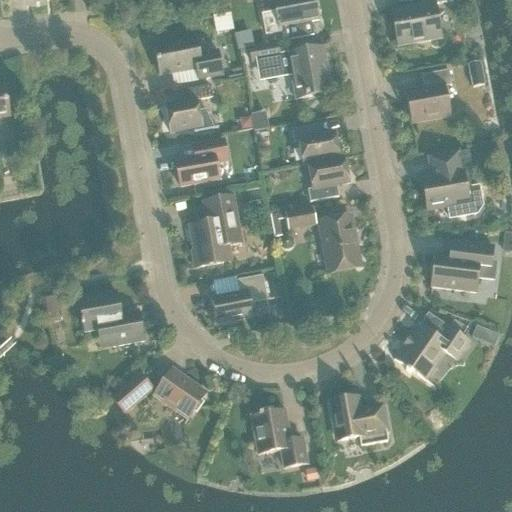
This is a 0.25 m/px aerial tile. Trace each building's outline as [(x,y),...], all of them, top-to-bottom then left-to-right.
[(281,28),(318,22),(314,0),(267,0),(268,2),(273,1),(275,12),(261,15),(265,37),(282,33),(281,28)] [(434,5),(453,2),(452,0),(420,0),(422,7),(391,13),(397,46),(440,38),(434,5)] [(198,81),(222,76),(218,52),(199,56),(196,41),(154,49),(159,75),(195,68),(198,81)] [(251,64),(279,59),(277,45),(249,50),(251,64)] [(295,100),(332,94),(323,49),(287,56),(295,100)] [(444,88),(451,86),(448,71),(421,76),(423,91),(406,94),(411,124),(450,117),(444,88)] [(197,102),(212,99),(210,86),(186,91),(188,103),(165,107),(170,135),(193,130),(194,134),(214,130),(206,110),(199,111),(197,102)] [(4,88),(0,88),(0,118),(9,117),(4,88)] [(302,165),(323,161),(339,158),(334,135),(322,138),(320,125),(291,131),(294,143),(298,142),(302,165)] [(215,164),(227,162),(223,141),(199,146),(202,158),(175,163),(180,188),(218,181),(215,164)] [(459,169),(471,167),(468,153),(429,160),(432,174),(435,173),(436,180),(422,182),(427,211),(468,203),(463,175),(460,176),(459,169)] [(336,186),(348,184),(344,160),(324,164),(308,168),(312,190),(307,191),(310,204),(338,198),(336,186)] [(227,248),(243,245),(235,197),(204,203),(208,224),(191,227),(195,252),(191,253),(194,269),(229,263),(227,248)] [(289,230),(315,225),(312,211),(286,216),(289,230)] [(329,276),(360,270),(350,218),(319,224),(327,269),(329,276)] [(490,264),(492,248),(464,243),(463,259),(435,256),(431,289),(475,294),(477,279),(493,281),(495,264),(490,264)] [(250,304),(267,301),(262,277),(237,282),(239,294),(212,299),(217,326),(253,319),(250,304)] [(139,310),(120,313),(116,293),(78,300),(84,334),(96,332),(99,351),(145,343),(139,310)] [(57,297),(44,300),(49,322),(61,320),(57,297)] [(457,362),(470,343),(447,327),(439,339),(418,325),(393,361),(424,382),(444,353),(457,362)] [(493,347),(498,337),(476,328),(472,338),(493,347)] [(188,420),(206,395),(172,371),(154,396),(188,420)] [(154,391),(139,374),(109,400),(124,417),(154,391)] [(360,448),(387,443),(381,411),(359,415),(356,399),(330,404),(337,443),(359,439),(360,448)] [(284,470),(307,466),(302,440),(290,442),(285,412),(251,418),(258,456),(281,452),(284,470)]
